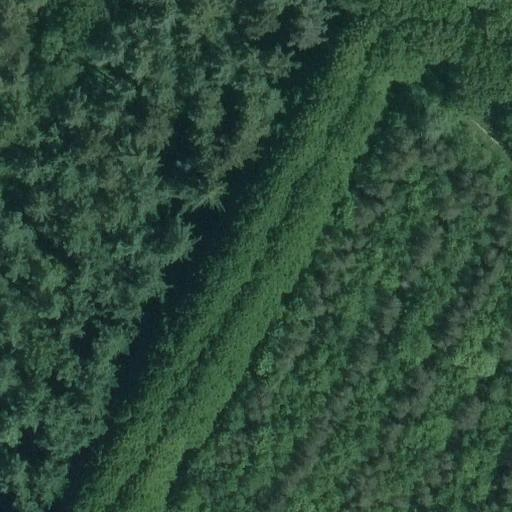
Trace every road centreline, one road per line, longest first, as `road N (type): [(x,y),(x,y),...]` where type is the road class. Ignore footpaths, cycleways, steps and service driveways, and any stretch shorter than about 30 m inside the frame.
road 1 (unclassified): [(96,511),(389,9)]
road 2 (tertiary): [(511,123),(389,9)]
